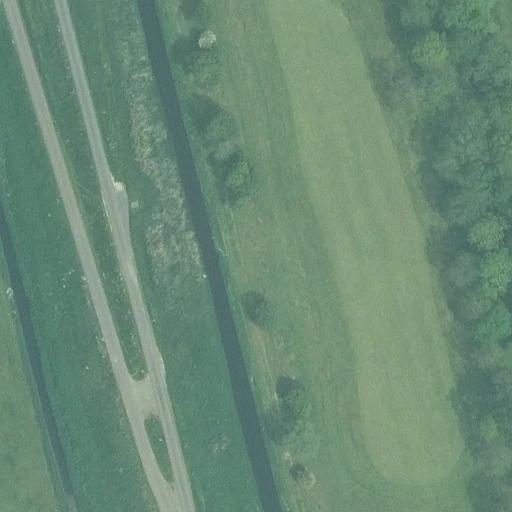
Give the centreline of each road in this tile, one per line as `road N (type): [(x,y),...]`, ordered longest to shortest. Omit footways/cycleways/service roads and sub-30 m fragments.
road 1 (unclassified): [(2,0),(159,488),(176,511)]
road 2 (unclassified): [(187,511),(59,0)]
